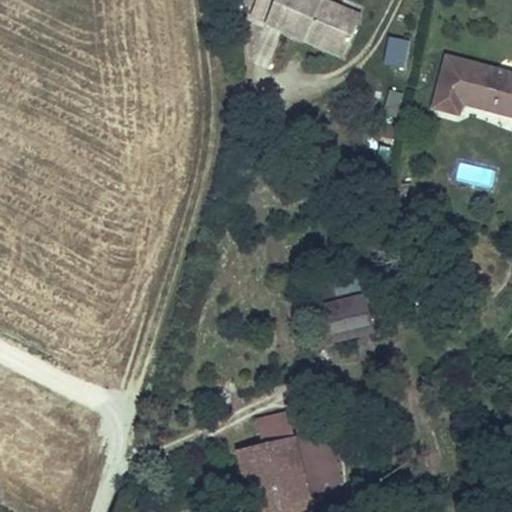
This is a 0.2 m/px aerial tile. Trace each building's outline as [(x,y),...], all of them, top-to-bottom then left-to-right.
[(319,0),(277,0),(266,26),(305,43),(307,38),(317,42),(315,47),(345,60),(359,28),(338,19),(342,10),(319,0)] [(342,10),(338,19),(359,28),(362,18),(342,10)] [(307,38),(305,43),(315,47),(317,42),(307,38)] [(511,79),(471,69),(461,105),(511,117),(511,79)] [(491,188),(495,169),(458,162),(454,180),(491,188)] [(308,285),(314,307),(361,295),(356,273),(308,285)] [(363,301),(315,313),(323,347),(371,335),(363,301)] [(440,354),(416,361),(421,381),(445,375),(440,354)] [(263,447),(240,453),(252,511),(309,511),(288,417),(259,425),(263,447)]
